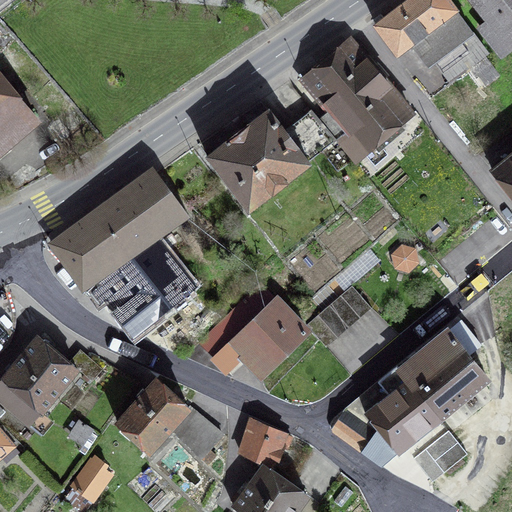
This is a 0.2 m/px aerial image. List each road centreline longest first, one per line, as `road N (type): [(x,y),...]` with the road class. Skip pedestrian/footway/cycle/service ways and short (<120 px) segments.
road 1 (primary): [(0,233),(105,175),(360,0)]
road 2 (residential): [(309,435),(274,410),(96,333),(0,238)]
road 3 (residential): [(309,435),(511,261)]
